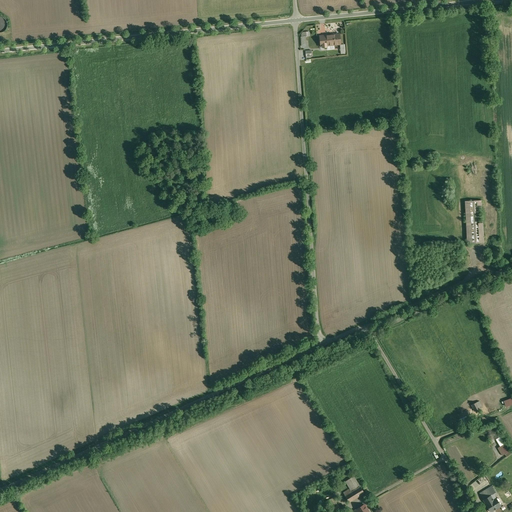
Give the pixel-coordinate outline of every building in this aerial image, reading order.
[(303,32),(302,33),(302,37),(301,37),(302,46),(306,46),(306,36),(309,36),(309,32),(303,32)] [(340,34),(320,36),(321,46),(328,45),(328,49),(335,49),(334,45),(341,44),(340,34)] [(466,200),(468,243),(485,243),(484,222),(479,223),(479,227),(476,227),(475,205),(483,205),(483,200),(466,200)] [(479,401),(471,405),(474,412),(483,408),(479,401)] [(461,425),(473,419),(469,409),(456,415),(461,425)] [(506,457),(511,453),(506,443),(497,448),(502,456),(504,455),(506,457)] [(364,492),(354,476),(346,481),(350,488),(344,492),(349,501),(364,492)] [(493,489),(481,496),(484,500),(493,494),(496,493),(493,489)] [(493,494),(484,500),(486,504),(486,506),(487,508),(488,508),(491,511),(496,508),(497,509),(501,507),(493,494)] [(369,511),(364,503),(350,511),(369,511)]
